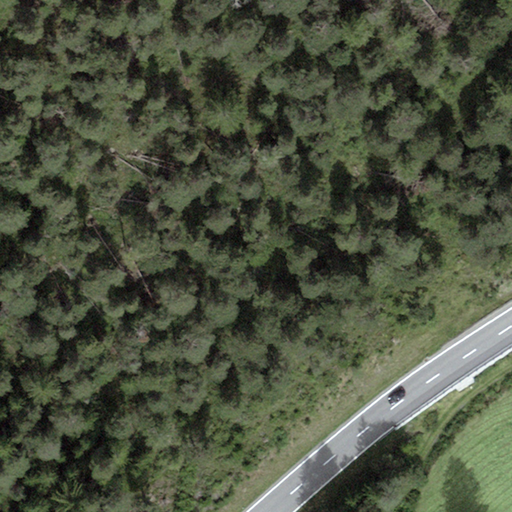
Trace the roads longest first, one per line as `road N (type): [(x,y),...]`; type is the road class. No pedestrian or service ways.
road 1 (secondary): [(272,511),(390,409),(511,326)]
road 2 (track): [(511,381),(464,417),(386,511)]
